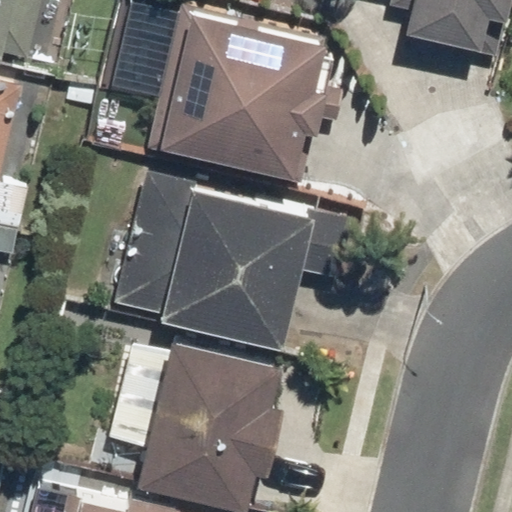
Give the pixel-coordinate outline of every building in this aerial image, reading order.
[(35,0),(0,0),(0,56),(21,61),(35,0)] [(279,176),(315,34),(183,0),(172,0),(137,139),(279,176)] [(381,0),(382,1),(396,4),(391,28),(468,45),(475,15),(495,19),(499,0),(381,0)] [(0,148),(16,79),(0,75),(0,148)] [(346,215),(136,167),(103,309),(270,346),(285,282),(328,292),(346,215)] [(267,363),(124,330),(100,435),(130,442),(120,484),(233,510),(243,470),(253,472),(269,403),(259,400),(267,363)] [(221,511),(67,477),(58,511),(221,511)]
